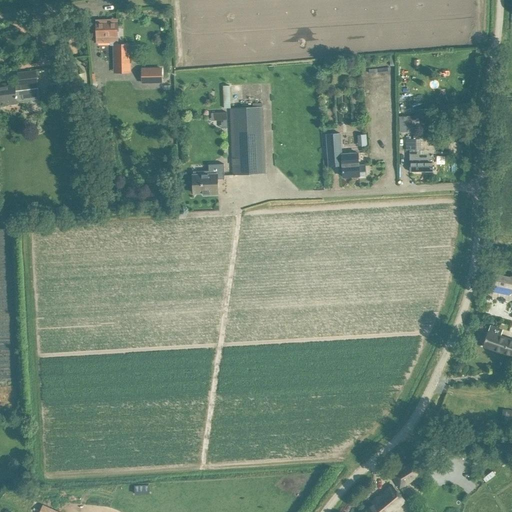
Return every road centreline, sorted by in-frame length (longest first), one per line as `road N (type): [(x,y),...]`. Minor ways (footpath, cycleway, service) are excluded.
road 1 (unclassified): [(327,511),(411,429),(467,296),(481,186)]
road 2 (unclassified): [(481,186),(500,0)]
road 3 (residential): [(323,194),(481,186)]
